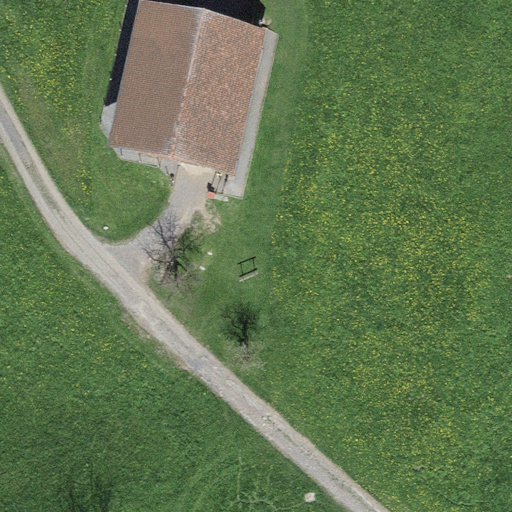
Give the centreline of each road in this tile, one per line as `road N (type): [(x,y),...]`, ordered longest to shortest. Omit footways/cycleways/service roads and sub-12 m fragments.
road 1 (track): [(98,312),(191,418),(315,511)]
road 2 (track): [(0,193),(98,312)]
